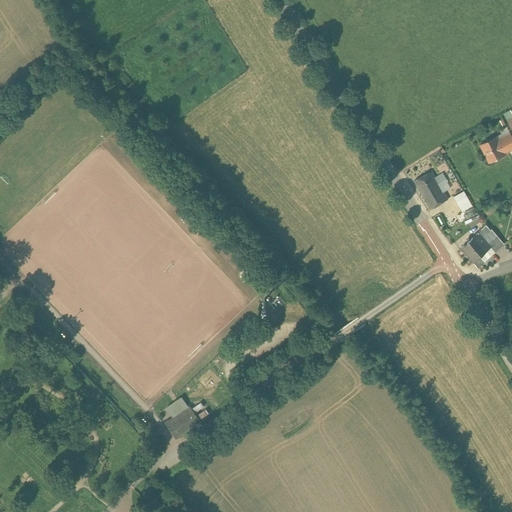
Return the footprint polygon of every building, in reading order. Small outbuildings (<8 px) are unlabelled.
[(511,135),(511,133),(498,140),(504,152),(511,148),(511,135)] [(496,136),(480,144),(481,144),(486,154),(485,154),(489,162),(505,154),(504,152),(498,140),(496,136)] [(432,170),(414,180),(423,194),(433,188),(434,190),(441,186),(432,170)] [(441,186),(434,190),(433,188),(423,194),(431,209),(448,198),(441,186)] [(472,206),(464,191),(454,196),(462,211),(472,206)] [(492,229),(487,234),(482,229),(478,232),(488,244),(497,236),(492,229)] [(478,232),(461,247),(474,262),(481,256),(487,251),(491,247),(488,244),(478,232)] [(487,251),(481,256),(484,261),(491,255),(487,251)] [(481,256),(474,262),(478,267),(484,261),(481,256)] [(190,409),(168,425),(166,422),(165,422),(176,438),(200,422),(189,406),(188,406),(190,409)]
